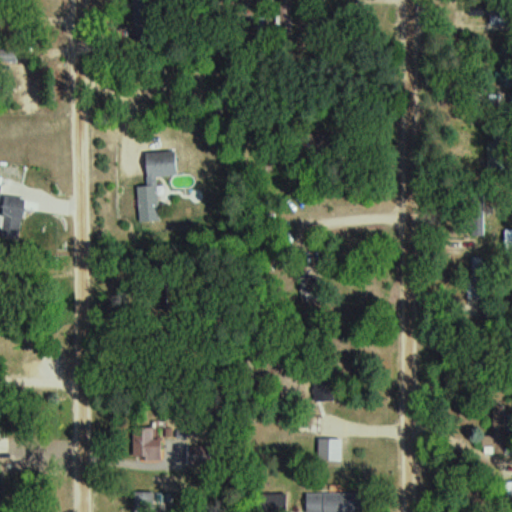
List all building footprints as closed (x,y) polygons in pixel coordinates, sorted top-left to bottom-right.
[(2,61),(20,63),(21,52),(3,49),(2,61)] [(52,167),(52,144),(37,144),(37,167),(52,167)] [(182,175),(181,150),(149,151),(151,185),(140,186),(141,221),(163,221),(162,202),(171,201),(170,185),(162,185),(161,176),(182,175)] [(6,233),(27,233),(27,198),(7,198),(6,233)] [(485,258),(475,259),(476,268),(486,268),(485,258)] [(299,434),(324,436),(326,411),(301,409),(299,434)] [(137,459),(158,459),(158,427),(137,427),(137,459)] [(311,511),(370,511),(370,492),(311,492),(311,511)]
